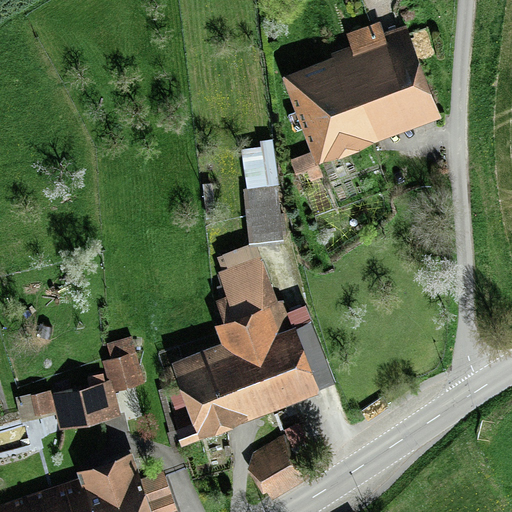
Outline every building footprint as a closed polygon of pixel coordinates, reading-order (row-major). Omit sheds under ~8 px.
[(313,148),(436,101),(406,22),(384,30),(380,20),(349,32),(360,61),(338,70),(338,69),(290,87),(313,148)] [(241,146),(246,187),(242,188),(249,245),(283,241),(272,137),(259,139),(260,144),(241,146)] [(290,159),(294,171),(319,164),(315,151),(290,159)] [(194,351),(179,356),(201,417),(315,377),(317,382),(332,377),(311,318),(287,327),(277,299),(270,302),(254,257),(222,268),(231,292),(221,296),(238,343),(221,362),(200,368),(194,351)] [(118,386),(134,381),(126,351),(110,356),(118,386)] [(54,392),(61,425),(114,413),(107,378),(88,382),(88,385),(89,387),(72,390),(72,388),(54,392)] [(53,410),(49,388),(34,391),(39,413),(53,410)] [(360,410),(367,420),(392,403),(385,393),(360,410)] [(285,428),(293,446),(308,440),(300,422),(285,428)] [(76,469),(79,476),(0,503),(0,511),(153,511),(131,449),(76,469)] [(268,484),(293,468),(283,452),(258,468),(268,484)]
